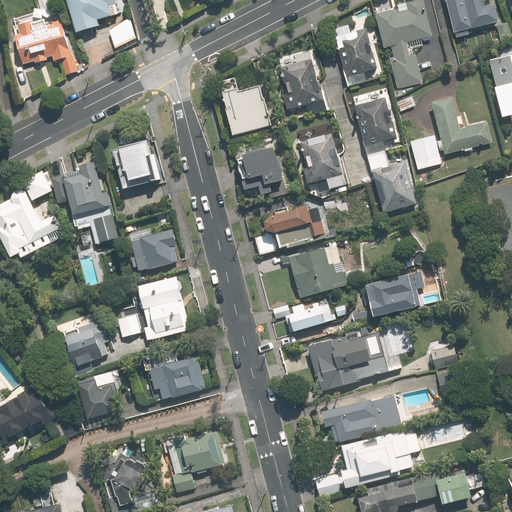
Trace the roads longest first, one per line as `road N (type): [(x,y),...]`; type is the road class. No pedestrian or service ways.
road 1 (residential): [(288,511),(170,62)]
road 2 (residential): [(0,150),(170,62)]
road 3 (residential): [(170,62),(294,0)]
